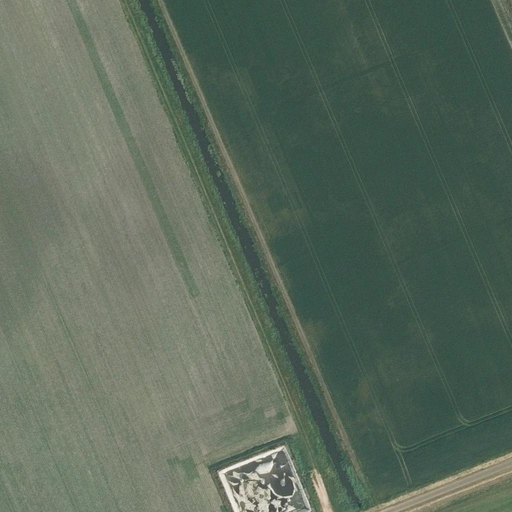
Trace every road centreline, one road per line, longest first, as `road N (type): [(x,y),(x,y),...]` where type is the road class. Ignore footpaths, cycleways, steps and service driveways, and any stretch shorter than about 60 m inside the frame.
road 1 (track): [(337,511),(125,0)]
road 2 (unclassified): [(386,511),(511,462)]
